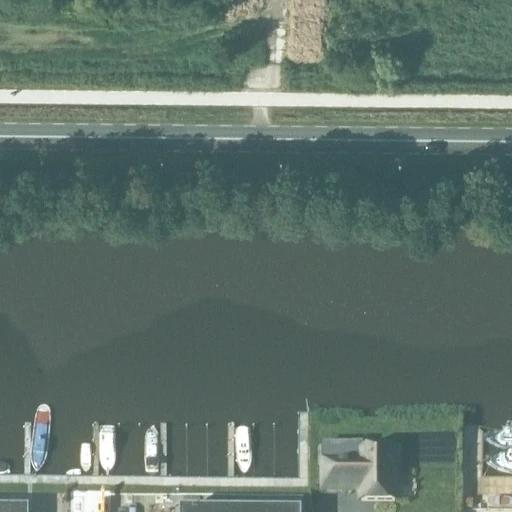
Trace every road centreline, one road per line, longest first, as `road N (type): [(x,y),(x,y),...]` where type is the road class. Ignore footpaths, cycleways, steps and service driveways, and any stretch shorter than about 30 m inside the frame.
road 1 (primary): [(511,142),(0,137)]
road 2 (track): [(258,139),(275,0)]
